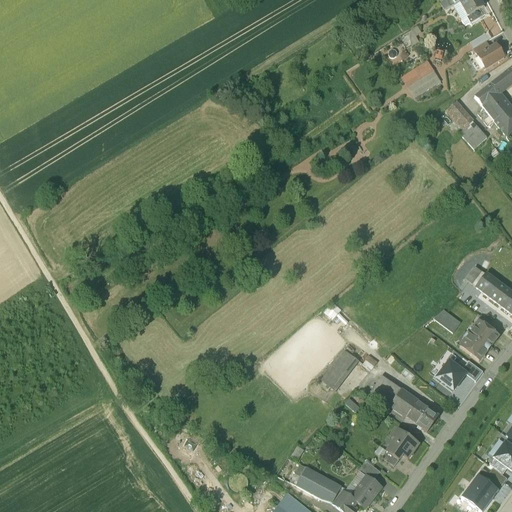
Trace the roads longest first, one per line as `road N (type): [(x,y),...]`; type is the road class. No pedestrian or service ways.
road 1 (track): [(0,199),(115,394),(196,511)]
road 2 (residential): [(511,347),(392,511)]
road 3 (track): [(115,394),(0,458)]
